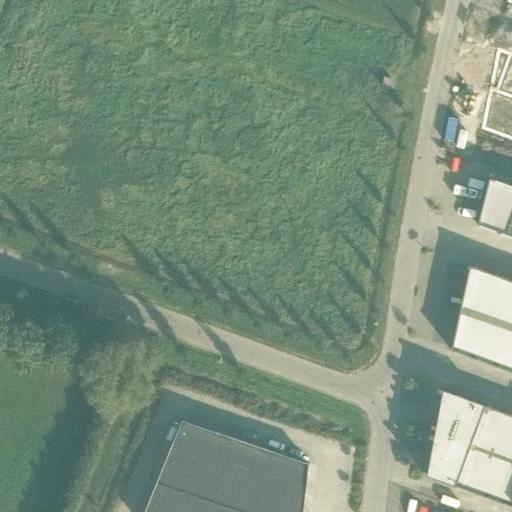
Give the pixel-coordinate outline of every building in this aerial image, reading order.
[(9,71),(0,96),(0,183),(84,215),(98,177),(269,240),(354,9),(330,0),(163,0),(122,112),(9,71)] [(511,55),(505,53),(490,134),(511,141),(511,55)] [(511,186),(489,178),(477,225),(511,237),(511,186)] [(511,280),(467,264),(450,350),(511,372),(511,280)] [(511,414),(442,389),(425,475),(511,506),(511,414)] [(182,420),(148,503),(144,511),(303,511),(309,463),(182,420)]
